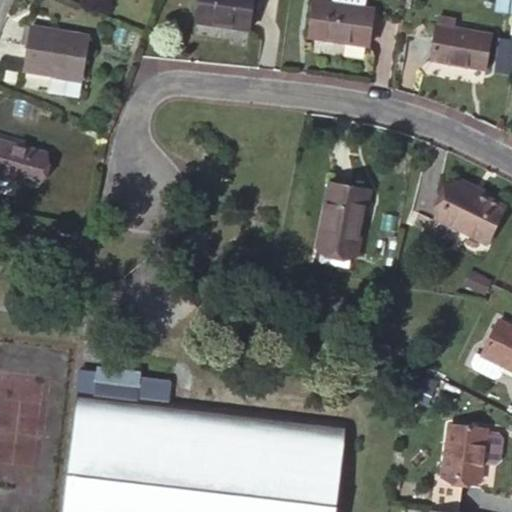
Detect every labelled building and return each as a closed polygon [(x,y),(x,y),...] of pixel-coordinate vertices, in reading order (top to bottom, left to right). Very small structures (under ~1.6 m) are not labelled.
[(264,0),(212,0),(208,27),(259,35),(264,0)] [(511,0),(502,0),(500,13),(511,15),(511,0)] [(329,18),(360,24),(362,11),(359,7),(335,3),(331,6),(329,18)] [(329,18),(311,15),(304,48),(362,59),(368,25),(360,24),(329,18)] [(491,36),(438,27),(432,62),(486,70),(491,36)] [(90,41),(32,30),(24,71),(82,83),(90,41)] [(511,40),(498,39),(495,74),(511,75),(511,40)] [(47,157),(0,139),(0,177),(35,189),(47,157)] [(462,181),(459,186),(481,197),(484,192),(462,181)] [(481,197),(459,186),(455,184),(438,218),(488,243),(505,209),(481,197)] [(377,204),(337,196),(326,257),(366,266),(377,204)] [(11,259),(23,262),(48,266),(53,242),(16,235),(11,259)] [(48,266),(23,262),(21,268),(46,273),(48,266)] [(474,273),(465,291),(483,300),(492,282),(474,273)] [(511,321),(503,317),(486,351),(510,363),(511,364),(511,321)] [(486,351),(482,349),(477,358),(479,364),(499,375),(505,373),(510,363),(486,351)] [(81,376),(79,397),(108,401),(111,379),(81,376)] [(108,401),(79,397),(66,511),(337,511),(347,427),(108,401)] [(491,426),(456,420),(447,472),(483,478),(491,426)]
